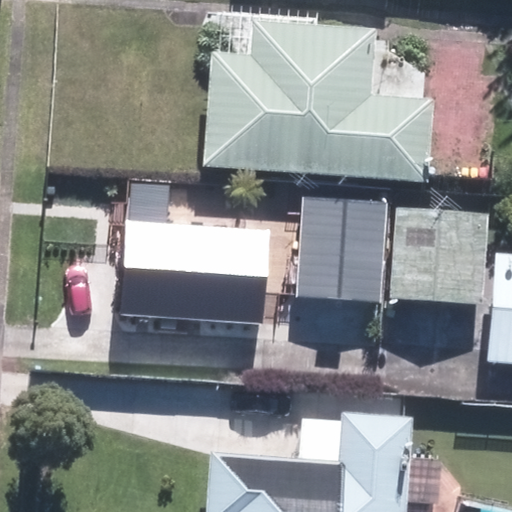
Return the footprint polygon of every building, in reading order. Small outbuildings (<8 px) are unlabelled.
[(214,57),(205,165),(423,182),(430,101),(369,96),(374,33),(253,23),(250,60),(214,57)] [(150,211),(142,320),(285,331),(312,277),(316,224),(150,211)] [(484,219),(399,212),(392,296),(477,303),(484,219)] [(511,257),(502,257),(494,357),(511,358),(511,257)] [(402,511),(409,423),(342,418),(339,468),(216,459),(211,511),(402,511)]
